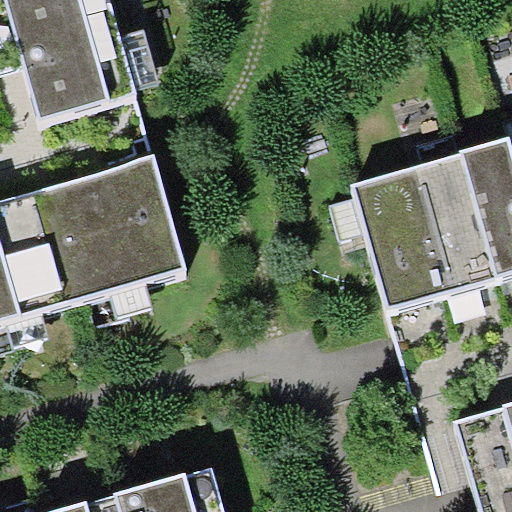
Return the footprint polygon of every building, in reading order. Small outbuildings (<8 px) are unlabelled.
[(114,0),(0,0),(0,81),(24,75),(40,128),(143,98),(114,0)] [(511,133),(339,183),(372,299),(511,259),(511,133)] [(153,162),(0,207),(0,331),(187,275),(153,162)] [(511,389),(439,410),(468,511),(501,511),(511,509),(511,389)] [(223,511),(215,481),(103,511),(223,511)]
